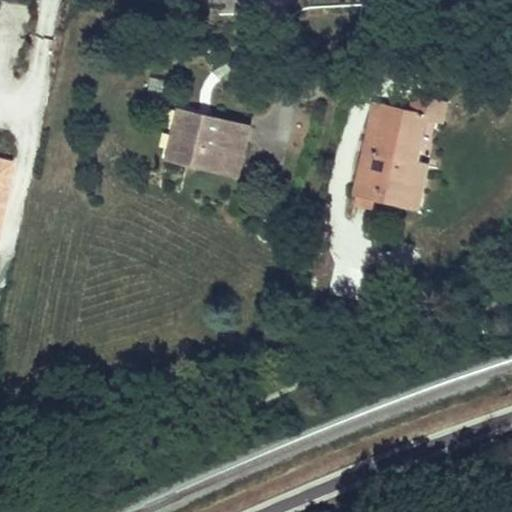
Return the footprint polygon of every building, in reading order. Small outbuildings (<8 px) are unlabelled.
[(380,29),(383,19),(374,17),(372,27),(380,29)] [(447,120),(450,104),(416,97),(413,113),(421,115),(447,120)] [(376,106),(356,204),(373,208),(375,198),(417,206),(425,165),(411,162),(421,115),(413,113),(376,106)] [(241,176),(252,126),(178,110),(167,159),(241,176)] [(0,207),(10,162),(0,159),(0,207)] [(288,199),(273,194),(264,218),(280,224),(288,199)] [(264,218),(270,201),(266,200),(261,217),(264,218)] [(316,309),(318,295),(305,293),(303,308),(316,309)]
